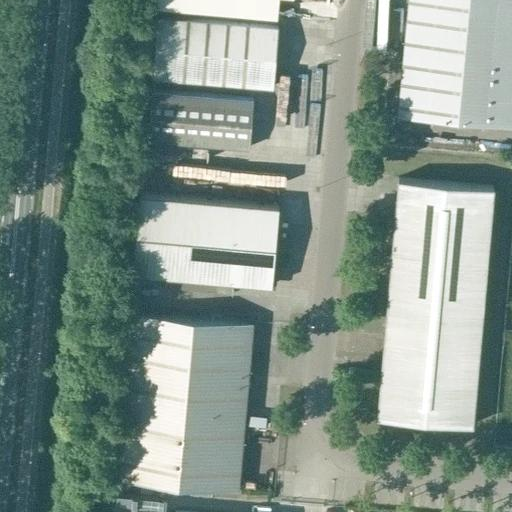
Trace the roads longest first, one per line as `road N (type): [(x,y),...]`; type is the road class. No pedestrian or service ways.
road 1 (unclassified): [(353,0),(322,425),(356,464),(511,481)]
road 2 (primary): [(44,0),(0,454)]
